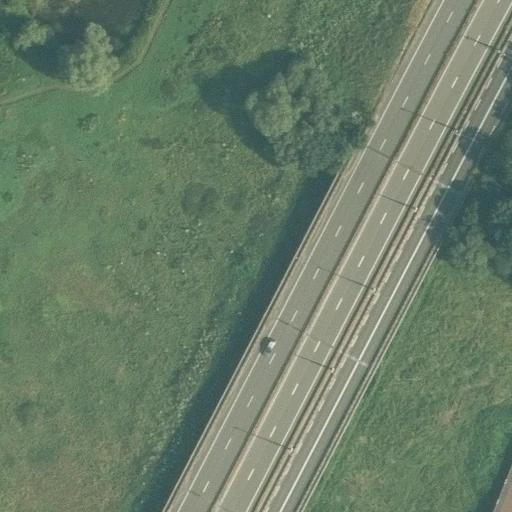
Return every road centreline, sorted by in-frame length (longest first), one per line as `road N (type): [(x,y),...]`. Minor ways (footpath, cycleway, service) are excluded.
road 1 (primary): [(230,511),(496,0)]
road 2 (primary): [(450,0),(191,511)]
